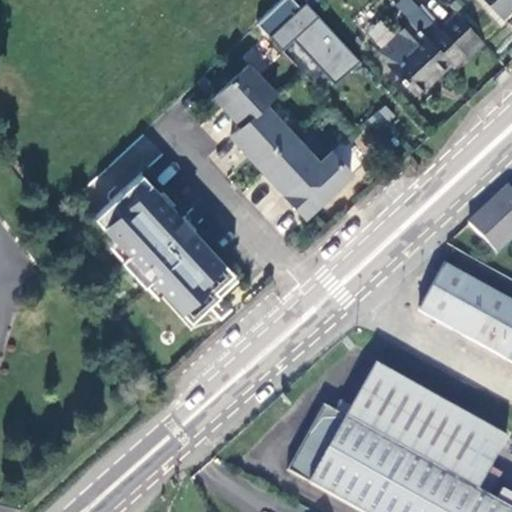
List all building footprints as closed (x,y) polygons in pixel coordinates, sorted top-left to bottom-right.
[(511,0),(481,0),(501,20),(511,8),(511,0)] [(293,25),(280,11),(260,29),(273,42),(293,25)] [(469,58),(485,45),(458,15),(441,29),(439,26),(427,37),(419,29),(417,31),(409,24),(379,51),(390,64),(387,66),(414,95),(448,63),(453,67),(466,56),(469,58)] [(337,37),(300,71),(301,72),(324,97),(337,86),(334,82),(358,60),(337,37)] [(249,67),(215,98),(242,127),(265,105),(276,95),(249,67)] [(293,134),(265,105),(242,127),(231,137),(259,166),(293,134)] [(320,164),(293,134),(259,166),(286,196),(320,164)] [(332,153),(320,164),(286,196),(308,217),(353,175),(332,153)] [(122,260),(146,285),(153,279),(192,321),(220,295),(215,290),(234,272),(143,173),(96,216),(130,253),(122,260)] [(496,254),(511,238),(511,192),(508,188),(468,225),(496,254)] [(511,301),(447,265),(420,313),(511,364),(511,301)] [(339,402),(334,411),(478,490),(506,439),(374,366),(349,408),(339,402)] [(361,511),(465,511),(478,490),(334,411),(323,404),(287,470),(361,511)] [(511,511),(511,508),(478,490),(465,511),(511,511)]
